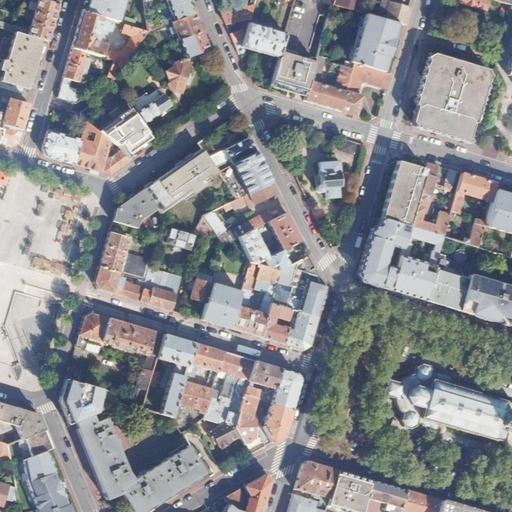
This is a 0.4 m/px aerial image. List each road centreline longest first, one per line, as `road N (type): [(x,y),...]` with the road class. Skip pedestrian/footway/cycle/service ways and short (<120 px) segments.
road 1 (residential): [(73,292),(318,364)]
road 2 (residential): [(511,511),(293,446)]
road 3 (residential): [(339,289),(245,102)]
road 4 (residential): [(339,289),(511,339)]
road 5 (residential): [(73,0),(23,165)]
road 6 (residential): [(104,189),(222,109),(245,102)]
road 7 (residential): [(339,289),(383,137)]
road 8 (residential): [(245,102),(269,101),(383,137)]
road 9 (residential): [(424,0),(383,137)]
road 10 (residential): [(383,137),(511,175)]
road 11 (residential): [(293,446),(178,511)]
road 12 (residential): [(88,511),(42,398)]
